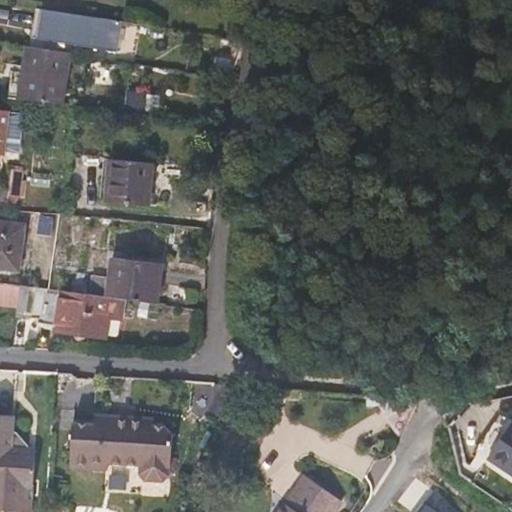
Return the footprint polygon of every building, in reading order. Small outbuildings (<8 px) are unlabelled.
[(115,51),(120,21),(79,14),(77,24),(75,34),(84,35),(83,47),(115,51)] [(62,104),(70,54),(25,47),(21,73),(17,99),(62,104)] [(224,74),(227,58),(213,56),(210,72),(224,74)] [(143,111),(145,94),(143,94),(126,92),(124,109),(143,111)] [(87,145),(88,137),(88,136),(80,134),(80,144),(87,145)] [(150,185),(152,163),(109,159),(105,203),(148,206),(150,185)] [(11,169),(9,194),(0,193),(0,208),(14,210),(16,197),(22,198),(26,181),(22,180),(23,171),(11,169)] [(50,186),(51,174),(32,172),(31,185),(50,186)] [(0,268),(18,271),(24,225),(0,222),(0,268)] [(91,275),(88,295),(126,300),(157,305),(159,285),(162,266),(111,259),(109,277),(91,275)] [(82,294),(86,274),(77,272),(73,292),(82,294)] [(19,285),(0,282),(0,305),(17,307),(19,285)] [(37,323),(43,324),(57,326),(56,331),(107,338),(108,328),(110,318),(123,320),(126,300),(88,295),(82,294),(73,292),(19,285),(17,307),(16,316),(38,319),(37,323)] [(399,438),(415,407),(415,402),(413,398),(409,395),(406,394),(386,415),(399,438)] [(0,511),(3,511),(2,511),(31,511),(35,465),(36,448),(28,447),(28,446),(15,431),(16,416),(0,414),(0,511)] [(153,417),(130,416),(122,415),(113,415),(93,414),(93,424),(72,423),(70,467),(107,469),(108,462),(139,464),(139,473),(144,479),(162,480),(167,474),(168,466),(170,466),(170,433),(164,425),(153,424),(153,417)] [(511,420),(487,457),(511,474),(511,420)] [(335,511),(343,502),(303,474),(276,511),(335,511)]
